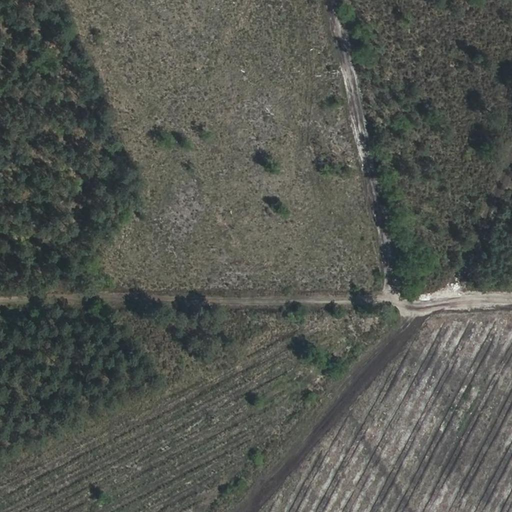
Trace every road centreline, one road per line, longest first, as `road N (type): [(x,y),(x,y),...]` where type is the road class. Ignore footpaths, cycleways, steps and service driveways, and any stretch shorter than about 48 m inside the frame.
road 1 (track): [(0,301),(511,297)]
road 2 (track): [(243,511),(425,298)]
